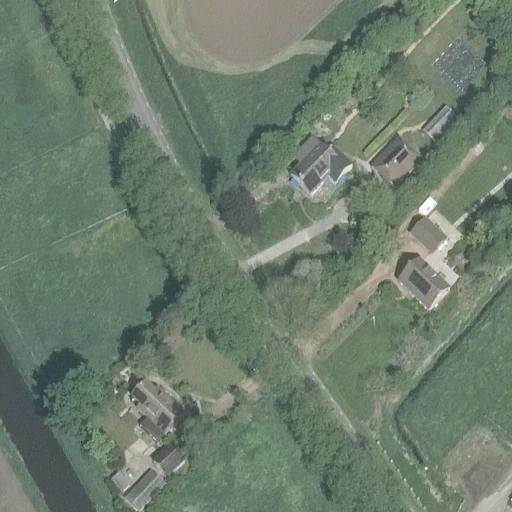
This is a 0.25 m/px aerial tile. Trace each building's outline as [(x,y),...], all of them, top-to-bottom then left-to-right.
[(458,122),(444,108),(421,133),(436,146),(458,122)] [(392,191),(420,162),(397,140),(369,169),(392,191)] [(327,157),(311,142),(296,157),(304,164),(289,179),(309,199),(327,180),(334,187),(351,170),(332,152),(327,157)] [(426,221),(410,238),(429,257),(446,241),(426,221)] [(426,313),(448,291),(418,262),(397,283),(426,313)] [(157,447),(184,419),(157,392),(154,395),(146,387),(131,402),(139,410),(137,413),(147,423),(139,430),(157,447)] [(155,468),(161,478),(183,467),(178,457),(155,468)] [(150,475),(123,505),(130,511),(144,511),(166,489),(150,475)] [(129,488),(118,476),(111,481),(123,494),(129,488)]
